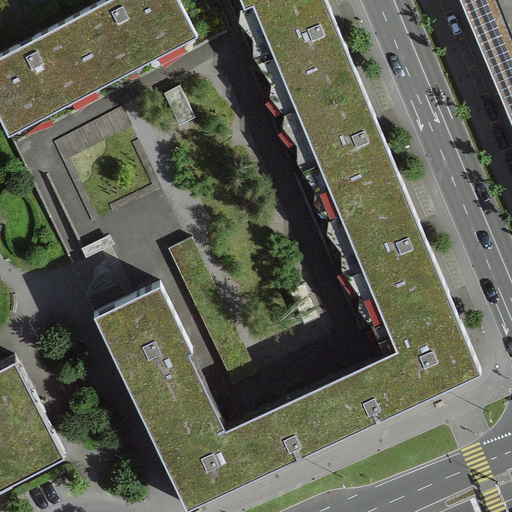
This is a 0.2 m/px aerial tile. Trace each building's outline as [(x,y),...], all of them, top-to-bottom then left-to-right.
[(116,0),(35,43),(0,61),(0,108),(13,133),(202,34),(183,0),(116,0)] [(322,0),(243,0),(396,348),(228,421),(166,281),(93,313),(104,338),(179,508),(205,497),(260,473),(391,416),(487,374),(458,309),(430,244),(379,128),(340,38),(322,0)] [(511,0),(463,0),(484,47),(511,35),(511,0)] [(511,35),(484,47),(511,115),(511,35)] [(172,245),(231,378),(255,367),(196,235),(172,245)] [(0,492),(63,459),(12,362),(0,368),(0,492)]
